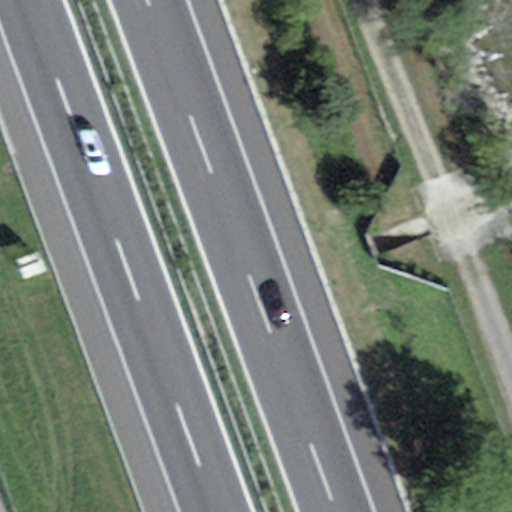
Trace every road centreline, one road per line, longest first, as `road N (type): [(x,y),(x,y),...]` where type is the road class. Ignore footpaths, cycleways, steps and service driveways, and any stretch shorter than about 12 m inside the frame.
road 1 (motorway): [(14,0),(206,511)]
road 2 (motorway): [(324,511),(134,0)]
road 3 (track): [(376,0),(511,363)]
